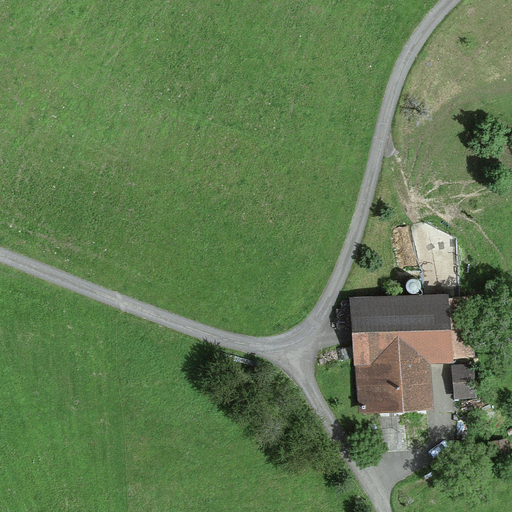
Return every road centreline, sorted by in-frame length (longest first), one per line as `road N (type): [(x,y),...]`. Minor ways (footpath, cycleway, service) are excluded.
road 1 (unclassified): [(450,0),(421,33),(396,84),(354,247),(328,309),(288,352)]
road 2 (unclassified): [(288,352),(239,343),(0,253)]
road 3 (unclassified): [(288,352),(377,511)]
